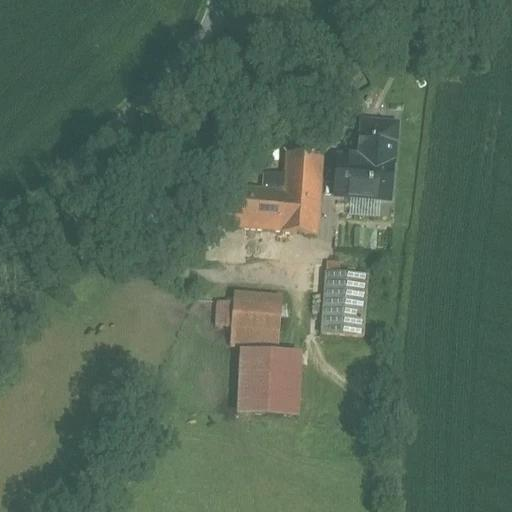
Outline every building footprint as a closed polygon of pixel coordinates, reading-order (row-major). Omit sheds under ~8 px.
[(360,162),(338,160),(335,199),(390,204),(396,129),(363,126),(360,162)] [(322,160),(287,157),(284,194),(229,190),(226,231),(282,235),(281,236),(316,239),(322,160)] [(367,279),(326,276),(321,337),(362,340),(367,279)] [(234,297),(234,306),(232,330),(230,347),(279,351),(283,300),(234,297)] [(234,306),(217,305),(216,329),(232,330),(234,306)] [(301,361),(241,358),(238,418),(298,421),(301,361)]
